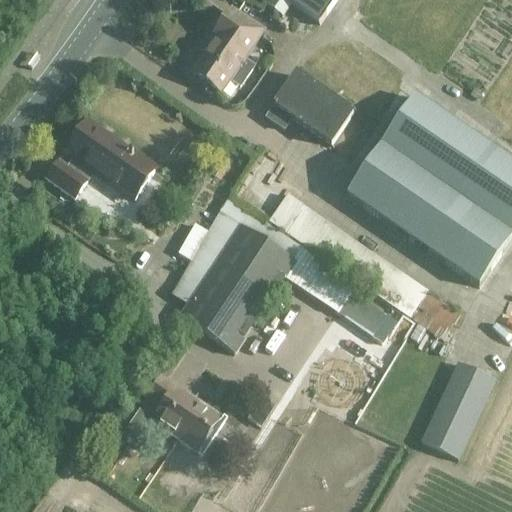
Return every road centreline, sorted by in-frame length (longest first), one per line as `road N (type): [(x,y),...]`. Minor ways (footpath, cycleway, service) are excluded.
road 1 (tertiary): [(0,146),(111,0)]
road 2 (unknown): [(345,6),(240,130)]
